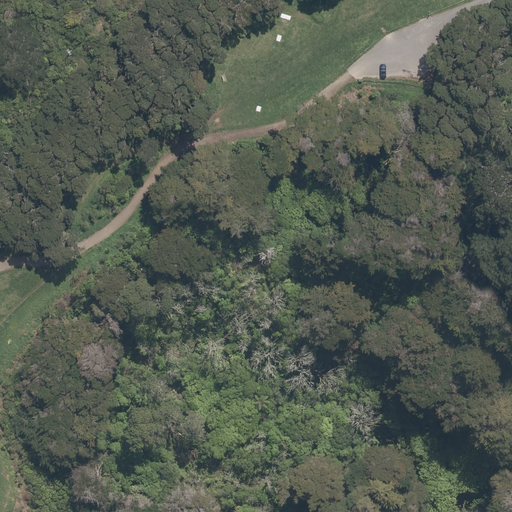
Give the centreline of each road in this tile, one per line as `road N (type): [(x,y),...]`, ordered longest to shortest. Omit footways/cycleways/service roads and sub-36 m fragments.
road 1 (track): [(0,261),(114,232),(197,136),(304,105),(371,52)]
road 2 (track): [(511,155),(371,52)]
